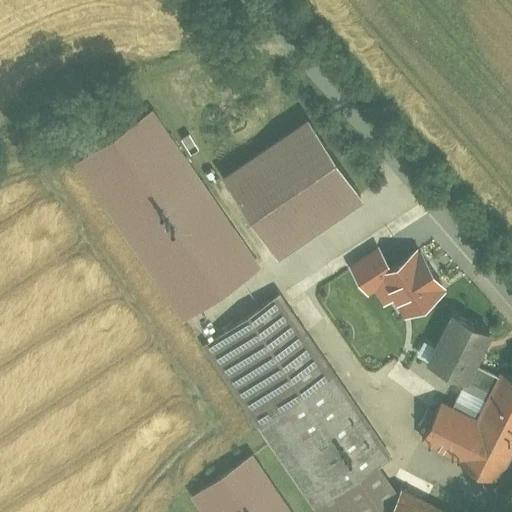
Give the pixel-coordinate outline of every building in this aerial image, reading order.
[(298,111),(211,172),(270,255),(357,194),(298,111)] [(263,270),(153,115),(73,171),(184,326),(263,270)] [(399,299),(408,317),(457,293),(433,246),(398,263),(388,244),(356,260),(374,294),(380,291),(387,305),(399,299)] [(268,302),(207,345),(261,424),(323,382),(268,302)] [(491,330),(456,312),(431,361),(468,379),(492,391),(500,374),(475,362),(491,330)] [(419,348),(396,318),(381,330),(404,360),(419,348)] [(492,391),(478,419),(479,419),(460,456),(459,457),(500,477),(511,452),(511,374),(503,370),(500,374),(492,391)] [(321,511),(390,511),(399,494),(379,465),(392,456),(336,373),(323,382),(261,424),(321,511)] [(468,379),(454,406),(443,401),(437,412),(430,408),(422,423),(429,426),(424,437),(460,456),(479,419),(478,419),(492,391),(468,379)] [(192,500),(201,511),(289,511),(251,458),(192,500)] [(449,511),(403,488),(399,494),(390,511),(449,511)]
